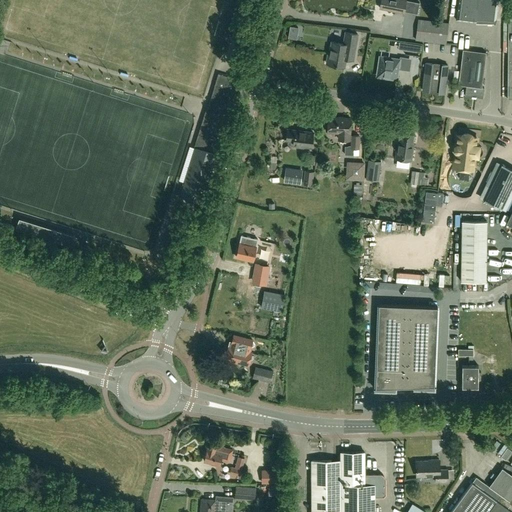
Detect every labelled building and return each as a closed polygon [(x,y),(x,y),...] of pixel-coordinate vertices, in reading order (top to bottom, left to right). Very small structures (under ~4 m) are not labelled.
[(381,0),(380,9),(389,11),(403,13),(404,11),(417,14),(420,3),(401,0),(381,0)] [(457,0),(455,20),(476,22),(476,19),(496,19),(498,0),(457,0)] [(415,40),(445,44),(448,23),(418,19),(415,40)] [(288,38),(296,39),(298,28),(290,27),(288,38)] [(344,44),(332,42),(329,55),(328,55),(326,64),(344,67),(346,59),(353,60),(358,35),(346,32),(344,44)] [(421,44),(399,41),(398,48),(420,51),(421,44)] [(486,52),(462,49),(458,85),(466,86),(465,96),(483,98),(484,88),(482,87),(486,52)] [(378,54),(376,77),(397,79),(399,69),(409,70),(411,57),(400,56),(400,57),(378,54)] [(444,94),(448,66),(426,63),(422,91),(444,94)] [(204,114),(193,148),(195,148),(180,197),(201,203),(216,155),(218,156),(231,115),(228,114),(235,92),(238,93),(242,81),(218,74),(206,114),(204,114)] [(339,133),(338,140),(349,140),(353,140),(353,142),(351,142),(351,148),(345,148),(345,155),(353,155),(353,149),(358,149),(359,136),(350,136),(350,118),(328,118),(328,132),(339,133)] [(313,147),(313,141),(314,134),(286,130),(285,141),(293,142),(292,144),(294,144),(294,146),(300,147),(301,145),(313,147)] [(397,144),(395,159),(411,161),(414,144),(412,144),(414,135),(400,133),(398,144),(397,144)] [(455,152),(454,163),(472,166),(474,156),(477,156),(478,156),(479,156),(480,156),(481,155),(481,154),(482,154),(482,153),(483,152),(483,151),(483,150),(482,149),(482,148),(481,147),(480,146),(479,146),(475,145),(476,137),(472,137),(470,134),(467,133),(464,133),(461,135),(458,135),(456,145),(455,146),(455,147),(454,149),(455,151),(455,152)] [(368,160),(366,179),(378,181),(381,162),(368,160)] [(511,185),(511,169),(501,164),(484,201),(501,209),(511,185)] [(412,170),(410,183),(428,186),(429,178),(424,177),(425,172),(412,170)] [(311,185),(313,172),(305,171),(303,184),(311,185)] [(301,183),(302,177),(285,174),(284,181),(301,183)] [(359,182),(356,182),(356,184),(354,184),(353,194),(361,195),(362,184),(359,184),(359,182)] [(426,192),(422,221),(428,222),(433,223),(435,211),(436,205),(442,206),(443,194),(426,192)] [(77,236),(19,218),(15,229),(73,248),(77,236)] [(487,222),(462,221),(461,282),(486,282),(487,222)] [(239,244),(236,258),(252,262),(255,248),(257,241),(241,237),(240,244),(239,244)] [(268,269),(255,267),(253,282),(265,284),(268,269)] [(281,311),(282,304),(276,303),(277,294),(264,291),(261,307),(281,311)] [(375,384),(378,388),(431,386),(434,382),(437,307),(378,304),(375,384)] [(252,340),(233,335),(230,347),(228,346),(226,352),(225,352),(224,357),(225,357),(225,359),(248,365),(251,352),(249,352),(250,347),(254,345),(252,341),(252,340)] [(478,388),(478,379),(481,379),(481,368),(478,368),(478,366),(462,366),(461,387),(478,388)] [(272,371),(255,367),(252,379),(270,383),(272,371)] [(208,442),(204,459),(219,463),(221,458),(227,460),(228,454),(215,451),(216,444),(208,442)] [(507,448),(500,457),(505,460),(511,451),(507,448)] [(340,461),(340,511),(374,511),(374,497),(381,497),(384,494),(384,479),(382,479),(378,475),(376,477),(374,475),(372,475),(370,477),(368,475),(366,475),(364,477),(364,452),(340,453),(340,461)] [(229,473),(240,476),(244,458),(237,456),(235,467),(230,466),(229,473)] [(419,469),(419,476),(436,476),(436,482),(448,482),(448,469),(439,469),(439,459),(431,459),(431,461),(416,461),(416,469),(419,469)] [(310,511),(340,511),(340,461),(311,461),(310,511)] [(276,469),(261,469),(261,484),(276,484),(276,469)] [(511,511),(511,474),(510,473),(493,498),(472,483),(476,478),(480,480),(476,477),(450,511),(511,511)] [(255,487),(235,485),(234,498),(254,500),(255,487)] [(225,511),(226,511),(231,511),(232,498),(220,497),(220,502),(215,501),(201,499),(199,511),(225,511)] [(412,503),(406,511),(430,511),(432,509),(418,500),(414,505),(412,503)]
